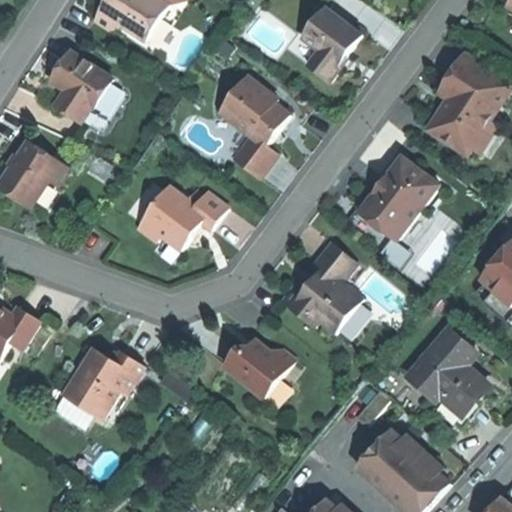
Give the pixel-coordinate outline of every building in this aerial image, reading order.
[(162,0),(113,0),(113,1),(99,23),(112,32),(129,29),(146,40),(157,23),(163,27),(175,8),(162,0)] [(162,0),(175,8),(185,14),(193,0),(162,0)] [(370,37),(332,9),(310,39),(327,51),(315,67),(336,83),(352,60),(370,37)] [(152,44),(163,27),(157,23),(146,40),(152,44)] [(439,130),(473,155),(511,98),(511,81),(474,55),(457,79),(465,85),(454,99),(458,102),(439,130)] [(69,70),(60,84),(72,91),(62,108),(88,124),(98,108),(100,110),(118,81),(77,56),(69,70)] [(253,78),(226,112),(258,137),(240,160),(264,179),(283,155),(274,148),(285,133),(298,117),(280,103),(282,101),(253,78)] [(447,94),(454,99),(465,85),(457,79),(452,87),(447,94)] [(74,172),(34,144),(19,166),(6,185),(37,207),(52,184),(61,190),(74,172)] [(367,214),(406,243),(428,213),(447,187),(403,154),(386,177),(391,181),(397,185),(389,195),(384,192),(367,214)] [(387,187),(384,192),(389,195),(397,185),(391,181),(387,187)] [(174,188),(145,229),(165,243),(168,238),(189,253),(199,238),(209,225),(219,232),(235,209),(214,194),(211,198),(200,190),(192,201),(174,188)] [(442,222),(428,213),(406,243),(367,214),(364,211),(354,224),(401,258),(421,251),(442,222)] [(493,250),(504,259),(484,282),(486,284),(497,294),(487,305),(486,306),(511,327),(511,229),(493,250)] [(290,303),(323,329),(327,323),(343,336),(346,332),(367,305),(371,300),(350,284),(365,264),(339,244),(321,266),(328,272),(322,280),(317,286),(309,279),(290,303)] [(476,295),(487,305),(497,294),(486,284),(476,295)] [(381,316),(367,305),(346,332),(360,343),(381,316)] [(0,363),(2,365),(14,346),(26,354),(45,324),(22,309),(17,318),(5,310),(0,306),(0,363)] [(452,333),(412,379),(434,398),(439,402),(443,398),(463,415),(474,402),(478,405),(491,390),(468,369),(479,357),(452,333)] [(230,369),(272,400),(300,362),(285,351),(275,350),(262,341),(255,351),(244,351),(238,359),(230,369)] [(97,414),(106,419),(122,393),(130,398),(148,369),(125,354),(118,365),(109,359),(99,353),(71,398),(97,414)] [(310,371),(300,362),(272,400),(285,412),(300,393),(295,390),(310,371)] [(85,433),(97,414),(71,398),(58,389),(46,408),(85,433)] [(496,394),(491,390),(478,405),(474,402),(463,415),(443,398),(439,402),(434,398),(431,402),(464,431),(484,408),(496,394)] [(359,419),(370,429),(393,403),(382,393),(359,419)] [(361,469),(407,511),(430,511),(454,487),(394,433),(361,469)] [(494,511),(511,511),(511,507),(504,501),(494,511)] [(340,511),(330,502),(321,511),(340,511)]
